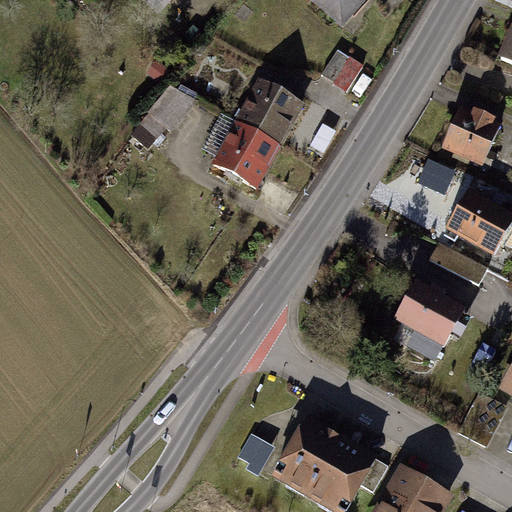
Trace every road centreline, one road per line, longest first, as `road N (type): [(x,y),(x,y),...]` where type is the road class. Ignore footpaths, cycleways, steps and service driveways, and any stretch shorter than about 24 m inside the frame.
road 1 (secondary): [(456,0),(239,337)]
road 2 (residential): [(511,493),(239,337)]
road 3 (secondary): [(239,337),(96,511)]
